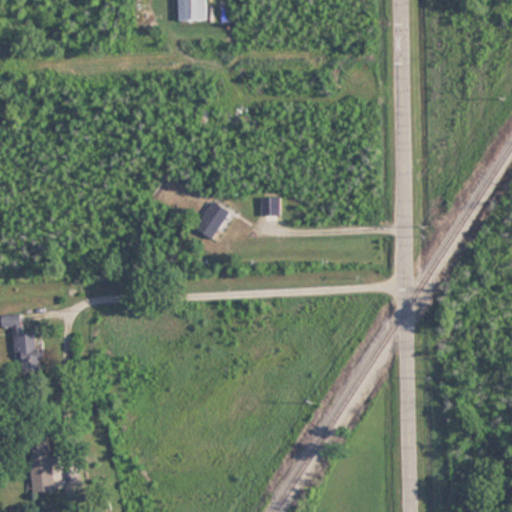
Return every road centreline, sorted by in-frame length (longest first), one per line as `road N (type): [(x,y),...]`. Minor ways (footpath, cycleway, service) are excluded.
road 1 (secondary): [(409,511),(398,0)]
road 2 (residential): [(89,0),(105,213)]
